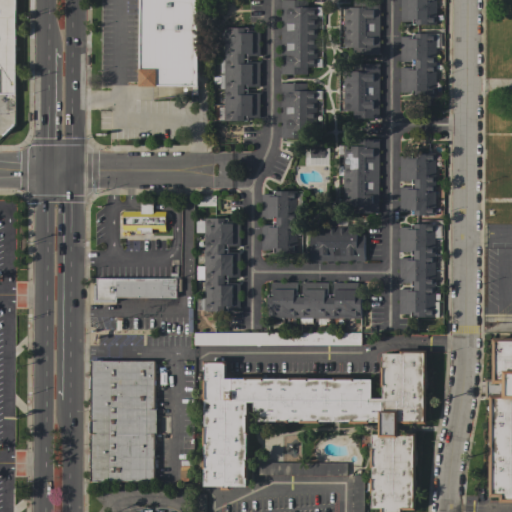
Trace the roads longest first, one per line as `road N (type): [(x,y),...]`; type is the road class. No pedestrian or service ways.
road 1 (residential): [(443,511),(460,395),(464,0)]
road 2 (primary): [(47,171),(45,511)]
road 3 (residential): [(255,172),(0,169)]
road 4 (primary): [(71,400),(73,172)]
road 5 (primary): [(73,172),(70,0)]
road 6 (primary): [(47,49),(47,171)]
